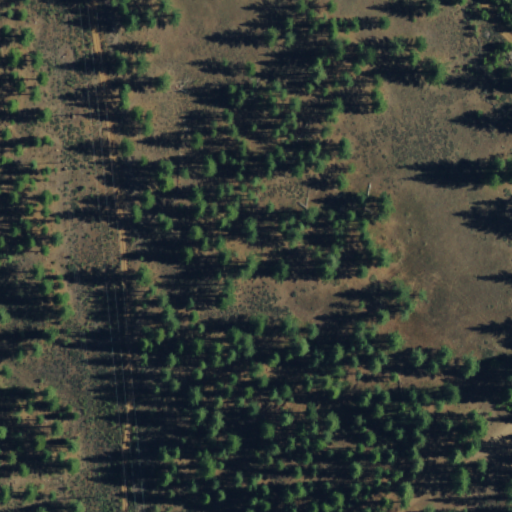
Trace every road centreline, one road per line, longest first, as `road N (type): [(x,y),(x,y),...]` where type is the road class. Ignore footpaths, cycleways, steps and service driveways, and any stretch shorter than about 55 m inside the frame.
road 1 (track): [(400,511),(454,464),(511,429),(508,36),(481,0)]
road 2 (track): [(93,0),(122,233),(125,511)]
